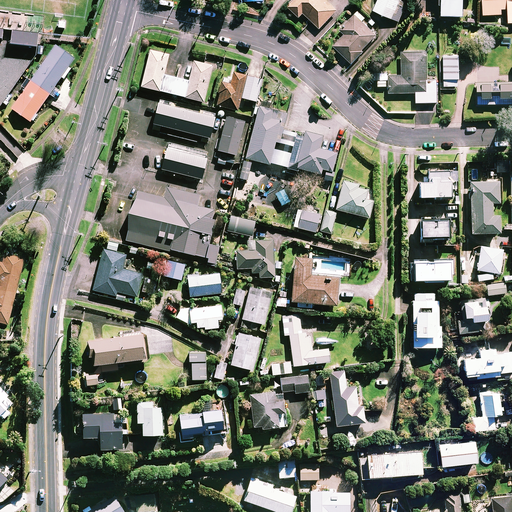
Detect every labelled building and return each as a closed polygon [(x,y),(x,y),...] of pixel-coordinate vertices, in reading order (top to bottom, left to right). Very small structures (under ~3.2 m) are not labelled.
[(337,10),(326,0),(293,0),(287,6),(299,17),(303,12),(319,28),(337,10)] [(377,0),(373,10),(399,21),(407,3),(400,0),(399,0),(377,0)] [(441,0),(441,14),(463,15),(463,0),(441,0)] [(511,0),(483,0),(483,14),(502,14),(501,8),(508,8),(508,23),(511,23),(511,0)] [(358,11),(355,15),(340,30),(345,34),(334,46),(352,63),(363,51),(362,50),(376,35),(362,22),(366,18),(358,11)] [(39,33),(13,31),(11,44),(37,47),(39,33)] [(169,55),(150,51),(141,87),(204,102),(212,67),(194,62),(189,81),(164,75),(169,55)] [(427,79),(427,52),(402,52),(403,75),(388,75),(389,93),(416,92),(416,102),(437,102),(436,79),(427,79)] [(72,69),(50,54),(31,82),(27,78),(22,87),(26,90),(13,109),(31,122),(50,94),(55,98),(59,91),(55,88),(62,78),(64,79),(72,69)] [(459,56),(444,56),(444,86),(459,86),(459,56)] [(223,62),(207,57),(205,64),(221,69),(223,62)] [(261,80),(233,73),(230,85),(221,83),(216,106),(238,111),(240,98),(256,102),(261,80)] [(511,81),(499,82),(477,82),(477,104),(511,103),(511,81)] [(200,109),(187,105),(186,109),(175,106),(168,129),(183,133),(184,130),(199,134),(204,118),(198,116),(200,109)] [(270,163),(280,166),(282,158),(272,155),(275,142),(280,143),(281,140),(288,141),(284,157),(290,158),(288,167),(321,175),(322,170),(326,171),(324,180),(328,181),(332,182),(334,172),(332,172),(336,153),(319,149),(322,136),(305,132),(304,135),(283,130),(287,114),(259,107),(246,159),(270,165),(270,163)] [(244,123),(226,118),(220,139),(217,139),(213,157),(234,163),(244,123)] [(207,159),(167,149),(162,170),(201,179),(207,159)] [(508,161),(496,161),(496,172),(508,172),(508,161)] [(251,164),(243,162),(239,178),(247,181),(251,164)] [(439,172),(439,169),(428,169),(428,183),(420,183),(420,198),(434,198),(434,200),(451,200),(451,190),(457,190),(457,172),(439,172)] [(296,172),(288,171),(286,181),(294,183),(296,172)] [(358,185),(342,181),(335,210),(369,218),(373,201),(365,200),(368,191),(357,188),(358,185)] [(499,203),(498,182),(471,183),(472,234),(499,233),(499,217),(492,217),(492,203),(499,203)] [(217,202),(139,184),(128,235),(206,252),(217,202)] [(250,187),(240,185),(237,198),(247,200),(250,187)] [(290,201),(284,190),(275,194),(281,206),(290,201)] [(318,206),(306,203),(304,208),(316,211),(318,206)] [(336,213),(325,210),(320,231),(331,234),(336,213)] [(446,210),(420,210),(420,243),(431,243),(431,238),(451,238),(451,229),(446,229),(446,210)] [(320,215),(302,211),(299,225),(294,224),(293,227),(315,233),(320,215)] [(255,221),(230,217),(227,232),(252,237),(255,221)] [(281,261),(274,262),(273,240),(255,241),(255,251),(236,251),(237,269),(251,268),(252,273),(259,273),(259,278),(274,277),(274,270),(281,270),(281,261)] [(511,242),(501,241),(503,252),(507,251),(507,247),(511,246),(511,242)] [(118,244),(109,242),(107,249),(117,251),(118,244)] [(502,250),(480,247),(477,271),(499,274),(502,250)] [(126,256),(103,250),(93,291),(116,297),(116,299),(124,301),(126,294),(137,297),(143,275),(123,270),(126,256)] [(24,260),(4,255),(1,264),(0,263),(0,324),(8,326),(24,260)] [(311,259),(294,257),(290,302),(335,306),(338,276),(310,274),(311,259)] [(185,265),(168,261),(164,276),(181,280),(185,265)] [(154,263),(147,262),(147,270),(152,270),(151,279),(156,280),(157,270),(154,269),(154,263)] [(449,282),(450,264),(414,262),(413,281),(449,282)] [(221,293),(219,274),(188,277),(190,296),(221,293)] [(506,293),(505,283),(486,286),(488,296),(506,293)] [(154,285),(146,284),(145,293),(153,294),(154,285)] [(271,293),(250,288),(242,319),(264,325),(271,293)] [(244,291),(236,289),(233,304),(241,306),(244,291)] [(435,294),(414,294),(413,347),(440,348),(440,327),(438,326),(438,301),(434,301),(435,294)] [(289,300),(278,299),(278,306),(289,307),(289,300)] [(485,304),(463,307),(465,318),(472,317),(472,322),(487,321),(485,304)] [(222,319),(220,306),(180,309),(176,318),(189,324),(196,322),(197,330),(218,328),(217,320),(222,319)] [(299,316),(282,318),(284,336),(289,335),(293,366),(329,362),(328,349),(312,351),(310,332),(301,333),(299,316)] [(469,323),(458,324),(459,334),(483,331),(482,325),(470,327),(469,323)] [(260,339),(238,333),(231,365),(252,370),(260,339)] [(142,334),(87,341),(89,357),(92,356),(94,365),(145,359),(142,334)] [(495,354),(494,347),(464,351),(464,356),(457,357),(460,377),(477,375),(477,379),(499,376),(499,374),(511,372),(511,357),(511,352),(495,354)] [(206,353),(189,353),(189,362),(191,362),(191,380),(206,380),(206,353)] [(291,373),(290,361),(271,364),(272,375),(291,373)] [(226,364),(218,362),(214,378),(223,380),(226,364)] [(354,380),(353,372),(337,374),(338,382),(331,383),(336,426),(364,422),(362,406),(358,406),(355,387),(346,388),(345,381),(354,380)] [(97,373),(85,374),(86,385),(98,385),(97,373)] [(309,392),(307,376),(281,379),(282,392),(295,390),(295,393),(309,392)] [(0,417),(3,421),(9,415),(5,411),(12,405),(6,398),(7,397),(0,389),(0,417)] [(325,390),(316,391),(316,400),(325,399),(325,390)] [(250,395),(254,427),(261,427),(261,429),(286,426),(286,418),(278,419),(277,414),(284,413),(283,396),(267,397),(267,393),(250,395)] [(502,400),(502,394),(481,396),(484,418),(478,418),(479,427),(494,425),(493,415),(500,414),(499,400),(502,400)] [(152,408),(152,403),(137,402),(137,423),(143,423),(143,435),(162,435),(162,408),(152,408)] [(179,416),(182,441),(194,439),(194,437),(202,436),(202,432),(223,429),(221,410),(179,416)] [(125,422),(125,414),(83,414),(83,437),(100,438),(100,449),(122,449),(122,422),(125,422)] [(476,462),(474,441),(449,444),(448,443),(439,444),(441,466),(476,462)] [(437,467),(436,446),(423,447),(424,468),(437,467)] [(422,474),(420,452),(360,456),(362,478),(422,474)] [(296,477),(295,463),(278,465),(279,478),(296,477)] [(318,480),(319,466),(300,466),(300,480),(318,480)] [(272,485),(251,478),(244,500),(278,511),(290,511),(296,496),(271,488),(272,485)] [(348,511),(349,492),(311,492),(310,511),(348,511)] [(460,511),(459,493),(445,495),(446,511),(460,511)] [(141,511),(155,511),(154,495),(136,497),(137,511),(141,511)] [(82,511),(124,511),(115,496),(91,510),(90,507),(82,511)] [(511,511),(511,502),(511,496),(491,498),(492,511),(511,511)]
